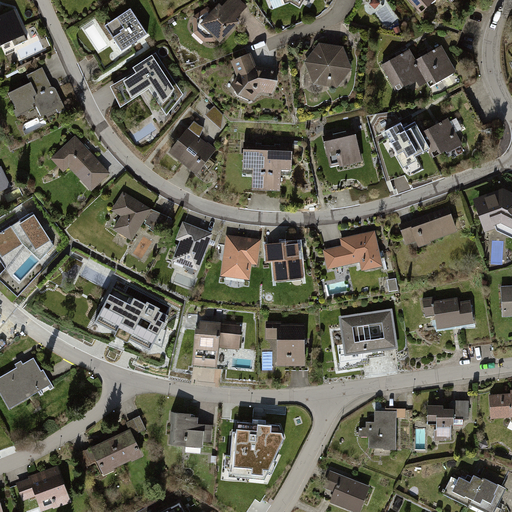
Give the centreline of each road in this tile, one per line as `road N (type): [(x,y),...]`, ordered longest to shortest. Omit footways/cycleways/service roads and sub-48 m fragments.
road 1 (residential): [(40,0),(116,147),(159,185),(199,205),(250,217),(317,218),(387,205),(511,160)]
road 2 (residential): [(123,376),(243,396),(324,393)]
road 3 (residential): [(324,393),(511,366)]
road 4 (residential): [(0,465),(99,411),(123,376)]
road 5 (residential): [(0,302),(59,347),(123,376)]
road 6 (residential): [(275,511),(313,444),(324,393)]
road 7 (residential): [(508,0),(491,64),(511,113)]
